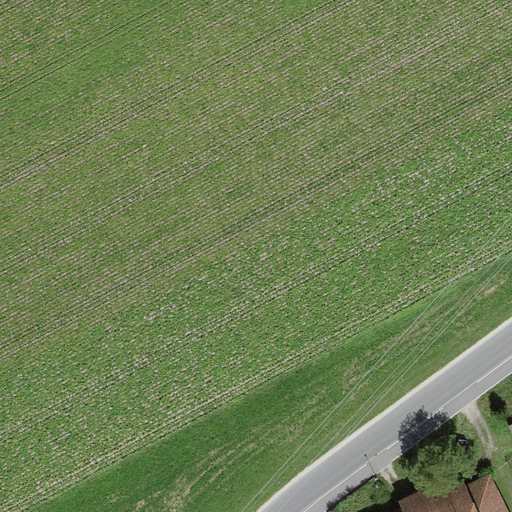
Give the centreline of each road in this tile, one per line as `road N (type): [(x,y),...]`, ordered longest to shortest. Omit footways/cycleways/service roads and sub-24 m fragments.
road 1 (unclassified): [(279,511),(511,337)]
road 2 (track): [(368,443),(400,491),(416,496),(483,461),(486,436),(452,382)]
